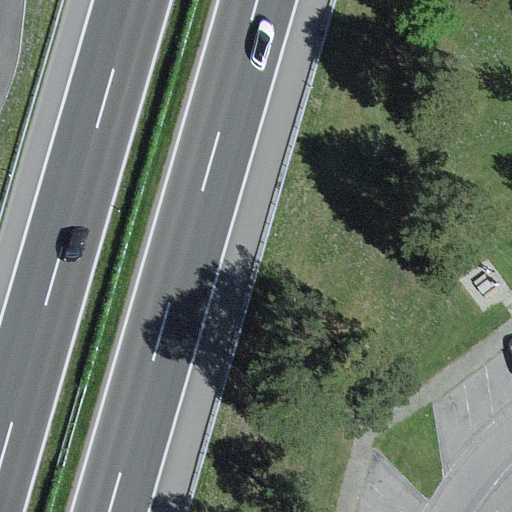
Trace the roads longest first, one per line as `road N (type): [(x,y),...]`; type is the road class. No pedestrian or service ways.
road 1 (motorway): [(113,511),(259,0)]
road 2 (motorway): [(131,0),(0,459)]
